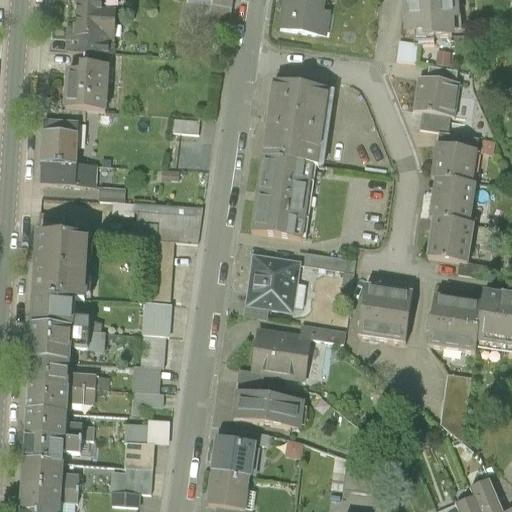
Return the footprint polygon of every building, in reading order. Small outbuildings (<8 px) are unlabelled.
[(114,0),(72,0),(73,4),(78,4),(76,36),(69,36),(68,44),(93,45),(112,46),(114,0)] [(188,0),(184,17),(228,27),(235,0),(188,0)] [(322,0),(284,0),(279,33),(316,39),(322,0)] [(404,0),(407,38),(413,37),(414,43),(452,41),(451,21),(455,20),(454,0),(404,0)] [(93,45),(68,44),(68,56),(83,56),(92,57),(93,45)] [(92,57),(83,56),(82,68),(107,70),(108,58),(92,57)] [(82,68),(81,68),(80,74),(67,73),(64,113),(104,116),(107,70),(82,68)] [(457,74),(433,71),(431,85),(455,88),(457,74)] [(431,85),(419,83),(414,116),(422,117),(450,121),(454,122),(459,89),(455,88),(431,85)] [(329,95),(274,87),(263,161),(312,168),(318,169),(329,95)] [(450,121),(422,117),(420,134),(438,136),(448,138),(450,121)] [(175,120),(173,133),(198,136),(200,124),(175,120)] [(448,138),(438,136),(431,182),(436,182),(471,187),(478,142),(448,138)] [(78,139),(44,137),(42,167),(76,168),(78,139)] [(312,168),(263,161),(251,236),(301,244),(312,168)] [(76,168),(42,167),(41,189),(95,191),(96,169),(76,168)] [(471,187),(436,182),(430,222),(433,222),(468,227),(475,188),(471,187)] [(124,193),(100,192),(99,206),(112,206),(124,207),(124,193)] [(124,207),(112,206),(112,218),(132,219),(132,207),(124,207)] [(468,227),(433,222),(427,260),(459,265),(466,267),(466,266),(472,228),(468,227)] [(87,240),(39,238),(35,300),(73,303),(82,303),(87,240)] [(174,246),(152,244),(147,302),(169,304),(174,246)] [(353,263),(306,256),(304,269),(352,275),(353,263)] [(298,267),(254,261),(247,308),(292,315),(298,267)] [(487,269),(466,266),(466,267),(459,265),(457,278),(485,283),(487,269)] [(412,297),(365,290),(358,339),(405,346),(412,297)] [(511,298),(503,298),(502,300),(483,297),(482,306),(476,345),(511,350),(511,298)] [(73,303),(35,300),(33,330),(71,333),(73,303)] [(482,306),(435,300),(428,349),(474,356),(476,345),(482,306)] [(170,308),(144,307),(142,338),(168,340),(170,308)] [(119,322),(91,319),(90,335),(111,336),(118,337),(119,322)] [(345,335),(302,329),(300,340),(310,342),(310,343),(344,348),(345,335)] [(71,333),(33,330),(31,363),(69,366),(70,346),(77,350),(89,351),(89,348),(90,335),(71,333)] [(300,340),(257,334),(252,375),(263,377),(304,383),(310,343),(310,342),(300,340)] [(111,336),(90,335),(89,348),(110,349),(111,336)] [(69,366),(31,363),(29,387),(85,392),(86,377),(74,376),(68,379),(69,366)] [(160,371),(135,370),(134,395),(159,397),(160,371)] [(252,375),(239,373),(237,385),(262,388),(263,377),(252,375)] [(471,381),(446,378),(439,428),(461,446),(471,381)] [(262,388),(237,385),(235,398),(238,398),(238,397),(260,400),(262,388)] [(85,392),(29,387),(27,413),(65,416),(66,400),(71,404),(84,403),(85,392)] [(164,398),(159,397),(134,395),(132,418),(141,419),(142,409),(162,411),(164,398)] [(260,400),(238,397),(238,398),(235,421),(298,430),(301,406),(260,400)] [(65,416),(27,413),(26,438),(81,443),(82,428),(69,427),(64,429),(65,416)] [(149,429),(148,447),(154,448),(166,449),(168,426),(149,425),(149,429)] [(149,429),(125,428),(123,446),(126,446),(148,447),(149,429)] [(256,436),(219,431),(217,443),(254,448),(256,436)] [(81,443),(26,438),(24,464),(61,466),(63,451),(68,455),(80,456),(81,443)] [(254,448),(217,443),(213,476),(250,481),(254,448)] [(286,443),(284,459),(299,461),(301,447),(286,443)] [(148,447),(126,446),(124,471),(126,471),(152,473),(154,448),(148,447)] [(371,471),(334,459),(330,492),(370,496),(371,471)] [(61,466),(24,464),(22,489),(77,493),(78,478),(66,477),(60,480),(61,466)] [(150,498),(152,473),(126,471),(126,476),(114,475),(113,495),(139,497),(150,498)] [(245,511),(250,481),(213,476),(208,510),(223,511),(245,511)] [(500,511),(489,484),(470,492),(474,501),(478,511),(500,511)] [(77,493),(22,489),(20,511),(57,511),(59,500),(67,505),(76,505),(77,493)] [(139,497),(113,495),(112,508),(138,510),(139,497)] [(478,511),(474,501),(456,509),(457,511),(478,511)]
